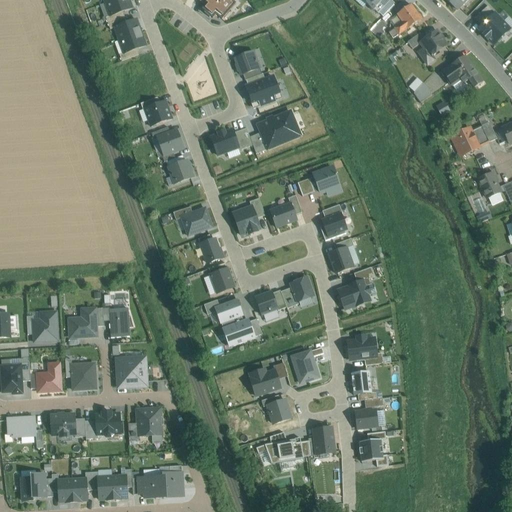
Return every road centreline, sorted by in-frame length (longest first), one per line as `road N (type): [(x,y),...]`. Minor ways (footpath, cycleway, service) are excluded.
road 1 (residential): [(168,399),(0,408)]
road 2 (residential): [(190,129),(236,257)]
road 3 (residential): [(144,5),(190,129)]
road 4 (residential): [(317,266),(341,391)]
road 5 (residential): [(212,40),(234,99),(228,115),(190,129)]
